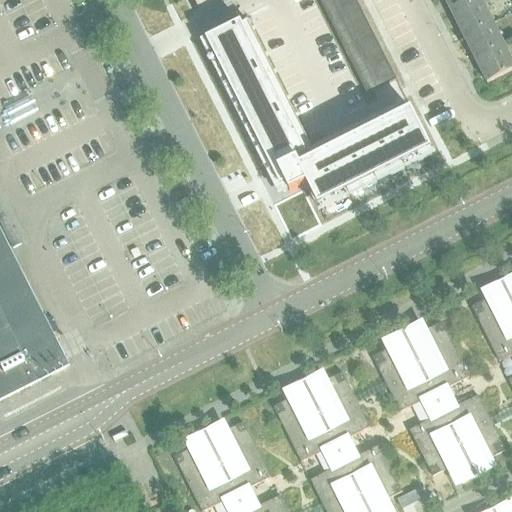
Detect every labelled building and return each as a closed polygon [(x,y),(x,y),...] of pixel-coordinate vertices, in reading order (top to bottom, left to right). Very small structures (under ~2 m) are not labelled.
[(354,0),(319,0),(363,87),(392,73),(354,0)] [(444,0),(453,16),(482,2),(480,0),(444,0)] [(453,16),(464,38),(493,24),(482,2),(453,16)] [(240,23),(206,41),(281,188),(286,185),(290,193),(306,185),(318,208),(431,151),(411,111),(310,161),(240,23)] [(464,38),(475,61),(504,46),(493,24),(464,38)] [(511,61),(504,46),(475,61),(487,84),(511,70),(511,61)] [(0,402),(70,368),(0,229),(0,402)] [(475,250),(491,243),(485,231),(470,239),(475,250)] [(195,449),(174,459),(201,511),(205,511),(224,502),(228,511),(324,511),(325,511),(386,511),(382,503),(402,493),(379,447),(357,458),(348,440),(370,429),(358,405),(388,389),(400,413),(422,402),(431,421),(409,432),(433,478),(453,468),(461,483),(489,469),(486,462),(506,452),(493,427),(511,417),(511,279),(488,292),(492,298),(472,308),(499,363),(511,356),(511,379),(508,382),(511,388),(511,409),(490,421),(478,397),(456,408),(447,390),(469,379),(441,324),(429,330),(421,334),(417,327),(389,342),(393,348),(372,359),(385,384),(355,399),(342,374),(322,384),(318,377),(290,392),(294,398),(285,403),(273,409),(301,463),(323,452),(332,471),(310,482),(322,506),(310,511),(287,511),(280,497),(258,508),(249,490),(271,479),(243,424),(231,430),(223,434),(219,428),(191,442),(195,449)]
